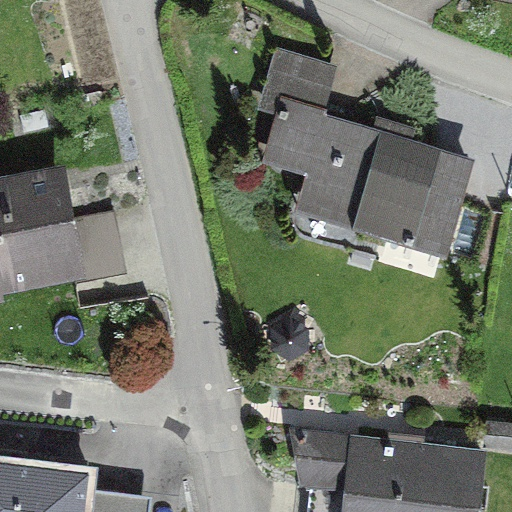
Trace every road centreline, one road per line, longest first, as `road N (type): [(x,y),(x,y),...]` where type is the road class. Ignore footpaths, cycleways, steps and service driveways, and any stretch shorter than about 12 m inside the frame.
road 1 (residential): [(211,411),(180,238),(122,0)]
road 2 (residential): [(211,411),(0,389)]
road 3 (residential): [(320,0),(415,47),(511,81)]
